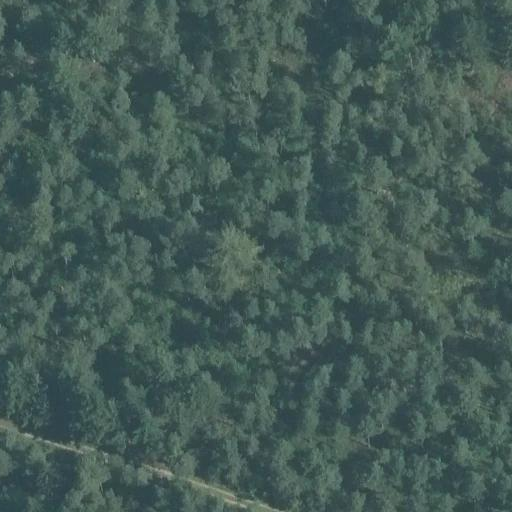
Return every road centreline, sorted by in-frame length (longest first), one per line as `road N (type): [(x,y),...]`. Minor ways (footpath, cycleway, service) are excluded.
road 1 (track): [(0,421),(283,511)]
road 2 (track): [(90,0),(0,83)]
